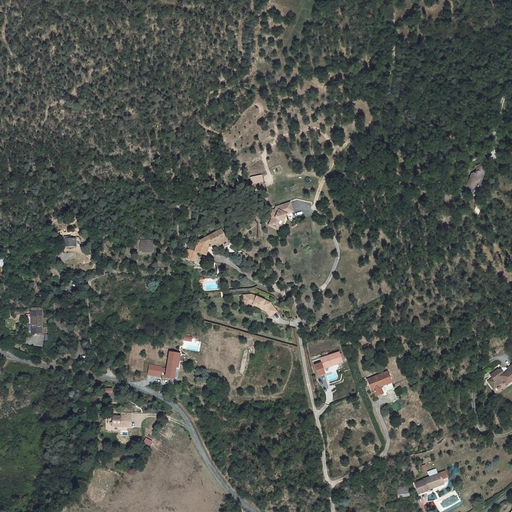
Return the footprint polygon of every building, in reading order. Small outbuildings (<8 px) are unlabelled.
[(484,180),(485,185),(489,184),(490,188),(502,184),(501,179),(506,164),(506,162),(505,161),(503,160),(501,159),(500,159),(499,160),(498,161),(496,165),(494,167),(495,170),(494,172),(491,171),(488,178),(484,180)] [(467,187),(479,191),(488,165),(476,161),(467,187)] [(253,191),(265,188),(262,175),(250,177),(253,191)] [(274,218),(272,221),(279,225),(282,219),(285,221),(288,216),(286,215),(287,212),(289,213),(295,211),(292,202),(279,206),(279,208),(278,210),(276,209),(272,216),(274,218)] [(279,225),(272,221),(271,224),(281,229),(285,221),(282,219),(279,225)] [(208,251),(208,243),(207,241),(210,239),(212,240),(219,235),(220,236),(224,233),(216,224),(198,239),(198,241),(195,241),(196,250),(208,251)] [(226,236),(224,233),(220,236),(219,235),(212,240),(210,239),(207,241),(208,243),(212,243),(219,238),(221,240),(226,236)] [(153,241),(141,241),(141,251),(149,251),(149,253),(153,252),(153,241)] [(197,263),(199,254),(189,252),(188,261),(197,263)] [(245,294),(246,301),(252,300),(255,302),(254,304),(255,304),(262,308),(263,307),(268,309),(268,311),(271,315),(278,311),(272,302),(253,293),(245,294)] [(41,318),(30,319),(30,324),(32,324),(33,339),(41,339),(42,339),(46,339),(45,333),(42,333),(41,318)] [(322,359),(314,361),(318,373),(324,371),(323,365),(332,362),(333,363),(342,361),(339,351),(321,356),(322,359)] [(170,352),(166,378),(173,379),(176,362),(179,362),(180,354),(170,352)] [(494,381),(490,384),(496,392),(506,384),(509,388),(511,386),(511,369),(509,372),(504,371),(500,374),(500,373),(493,378),(494,381)] [(388,371),(371,377),(375,388),(378,394),(379,393),(386,391),(395,387),(388,371)] [(123,416),(114,416),(114,422),(112,422),(111,423),(112,424),(113,425),(114,425),(114,427),(122,427),(122,426),(123,426),(124,426),(126,427),(131,427),(131,417),(133,417),(133,413),(123,412),(123,416)] [(441,472),(423,479),(424,480),(416,483),(420,492),(424,491),(445,482),(441,472)]
